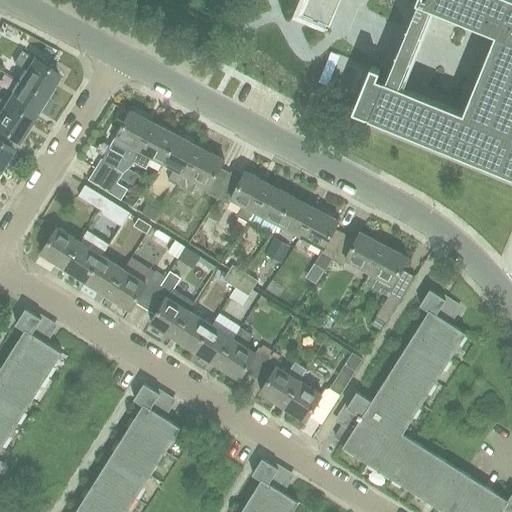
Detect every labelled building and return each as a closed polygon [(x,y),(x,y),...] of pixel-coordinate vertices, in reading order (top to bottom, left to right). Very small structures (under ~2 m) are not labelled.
[(511,0),(416,0),(415,2),(417,3),(388,73),(370,66),(365,79),(352,110),(511,176),(511,0)] [(44,98),(58,76),(22,52),(15,63),(28,72),(21,82),(44,98)] [(21,82),(8,104),(24,114),(31,118),(44,98),(21,82)] [(24,114),(8,104),(0,99),(0,111),(2,113),(0,116),(0,130),(17,141),(18,139),(21,142),(28,130),(25,128),(29,122),(31,118),(24,114)] [(89,180),(110,193),(117,183),(128,169),(137,157),(155,123),(131,111),(116,139),(127,145),(114,167),(101,160),(95,170),(89,180)] [(178,135),(155,123),(137,157),(134,162),(146,169),(152,158),(163,163),(178,135)] [(180,186),(200,147),(178,135),(163,163),(173,169),(167,179),(180,186)] [(0,167),(12,150),(0,142),(0,167)] [(224,160),(200,147),(180,186),(192,192),(198,182),(209,187),(206,192),(217,198),(231,173),(220,168),(224,160)] [(234,168),(231,173),(217,198),(229,204),(232,200),(243,206),(237,216),(248,222),(249,221),(252,217),(269,183),(246,171),(245,173),(234,168)] [(110,193),(120,199),(126,189),(117,183),(110,193)] [(276,228),(293,196),(269,183),(252,217),(249,221),(272,233),(276,228)] [(79,196),(100,209),(106,199),(85,186),(79,196)] [(316,208),(293,196),(276,228),(272,233),(273,233),(278,224),(301,236),(316,208)] [(110,215),(116,205),(106,199),(100,209),(110,215)] [(142,213),(154,220),(159,213),(147,206),(142,213)] [(339,220),(316,208),(301,236),(324,248),(316,264),(326,270),(333,259),(332,259),(345,234),(335,228),(339,220)] [(150,226),(139,219),(134,226),(145,233),(150,226)] [(41,253),(63,267),(79,241),(58,227),(41,253)] [(86,230),(79,241),(63,267),(85,281),(102,255),(105,250),(105,245),(97,240),(99,238),(86,230)] [(370,272),(384,244),(360,232),(356,239),(345,234),(332,259),(333,259),(343,264),(346,260),(370,272)] [(407,256),(384,244),(370,272),(393,284),(407,256)] [(124,269),(102,255),(85,281),(107,295),(116,282),(124,269)] [(233,265),(230,269),(228,272),(241,280),(245,273),(233,265)] [(116,282),(107,295),(130,310),(135,302),(145,309),(156,291),(160,285),(150,278),(146,283),(124,269),(116,282)] [(151,323),(173,337),(190,310),(194,303),(173,289),(180,277),(170,270),(160,285),(156,291),(145,309),(155,315),(151,323)] [(224,279),(236,287),(241,280),(228,272),(224,279)] [(245,273),(241,280),(253,287),(257,280),(245,273)] [(241,280),(236,287),(248,294),(253,287),(241,280)] [(461,309),(439,295),(430,290),(420,305),(429,311),(371,401),(357,392),(338,422),(353,431),(343,447),(421,497),(444,511),(511,511),(511,492),(506,501),(401,434),(465,333),(451,325),(461,309)] [(386,322),(402,299),(391,292),(376,316),(386,322)] [(27,308),(16,325),(26,331),(0,371),(0,451),(63,353),(48,344),(58,328),(27,308)] [(190,310),(173,337),(195,351),(205,335),(212,324),(190,310)] [(234,338),(212,324),(205,335),(195,351),(217,365),(234,338)] [(234,338),(217,365),(240,379),(244,372),(255,378),(259,371),(270,354),(259,347),(256,352),(246,346),(252,336),(241,329),(234,339),(234,338)] [(345,364),(346,365),(356,371),(363,360),(352,353),(345,364)] [(281,360),(270,354),(259,371),(255,378),(265,385),(261,392),(283,406),(300,380),(306,370),(295,363),(289,373),(277,366),(281,360)] [(356,371),(346,365),(345,364),(330,388),(341,394),(356,371)] [(322,394),(300,380),(283,406),(305,420),(322,394)] [(75,511),(128,511),(138,497),(181,428),(165,418),(175,404),(144,384),(134,400),(142,405),(75,511)] [(243,511),(295,511),(301,503),(290,496),(285,493),(294,479),(263,459),(253,475),(262,481),(253,497),(243,511)]
